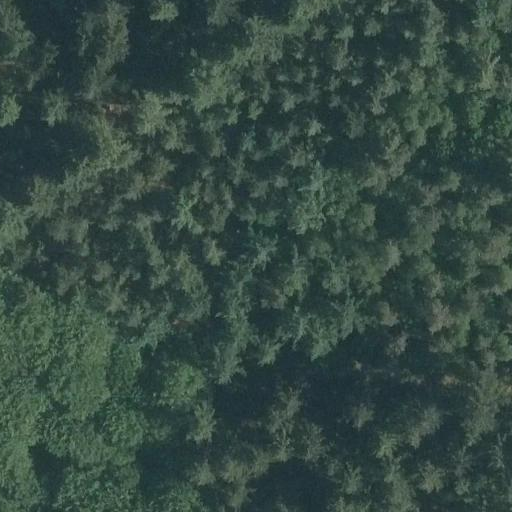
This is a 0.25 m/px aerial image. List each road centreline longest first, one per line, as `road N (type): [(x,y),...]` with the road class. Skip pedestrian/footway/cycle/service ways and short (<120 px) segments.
road 1 (track): [(0,186),(120,81)]
road 2 (track): [(120,81),(228,0)]
